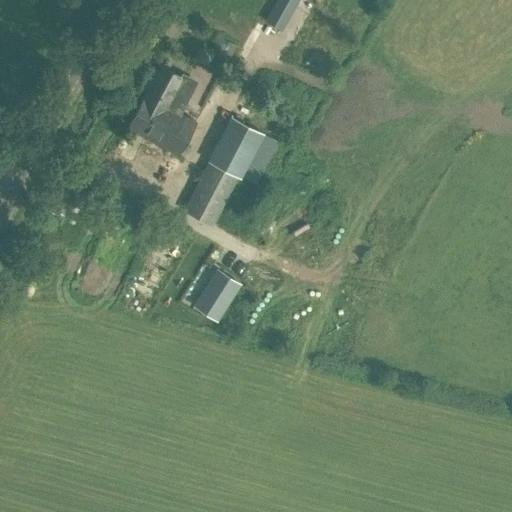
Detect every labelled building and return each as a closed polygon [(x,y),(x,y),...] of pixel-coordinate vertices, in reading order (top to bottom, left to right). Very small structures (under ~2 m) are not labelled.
[(282,28),(297,0),(276,0),(266,19),(282,28)] [(220,36),(212,49),(229,59),(236,46),(220,36)] [(128,128),(179,155),(197,122),(177,111),(184,99),(187,100),(197,82),(184,75),(182,78),(161,67),(146,93),(128,128)] [(210,161),(241,177),(263,132),(233,117),(210,161)] [(185,211),(213,226),(239,176),(210,161),(185,211)] [(208,283),(194,305),(217,320),(240,284),(221,271),(212,286),(208,283)]
